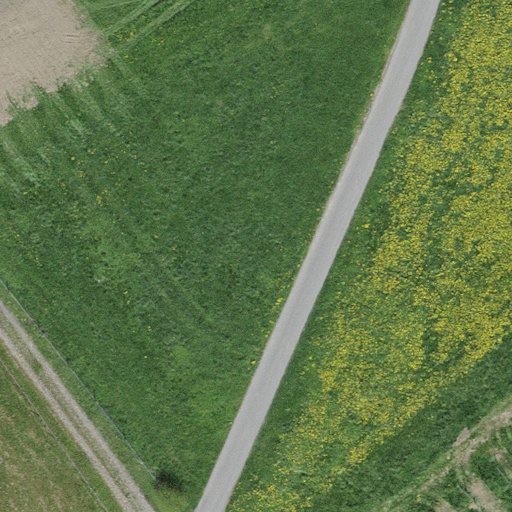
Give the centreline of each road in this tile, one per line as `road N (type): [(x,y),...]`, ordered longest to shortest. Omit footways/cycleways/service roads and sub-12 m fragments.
road 1 (unclassified): [(207,511),(427,0)]
road 2 (track): [(0,332),(132,511)]
